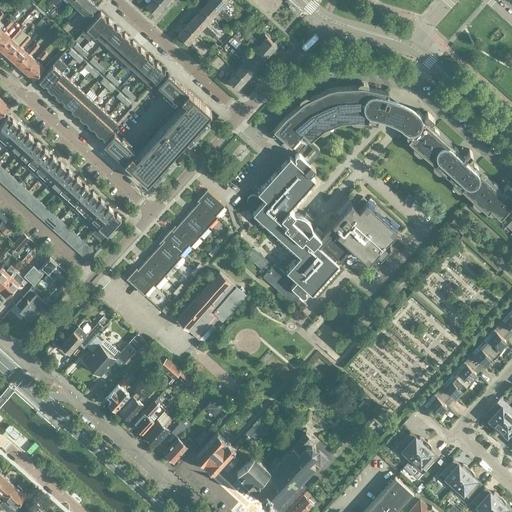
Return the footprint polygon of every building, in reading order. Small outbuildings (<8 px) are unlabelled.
[(97,7),(89,0),(87,0),(79,9),(77,10),(75,9),(67,17),(69,19),(66,23),(68,25),(71,21),(79,13),(80,14),(82,12),(88,17),(97,7)] [(87,0),(71,0),(70,1),(79,9),(87,0)] [(163,6),(157,0),(150,0),(146,5),(155,15),(163,6)] [(229,19),(209,0),(201,9),(211,18),(216,13),(218,15),(220,13),(228,20),(229,19)] [(226,0),(209,0),(229,19),(231,16),(223,9),(225,7),(223,5),(227,1),(226,0)] [(0,29),(1,28),(0,28),(0,27),(0,19),(5,14),(7,16),(10,13),(3,6),(0,9),(0,10),(0,29)] [(55,18),(62,10),(58,6),(50,14),(55,18)] [(211,18),(201,9),(193,17),(203,26),(211,18)] [(87,27),(81,32),(90,40),(95,34),(108,19),(104,16),(105,15),(101,11),(87,27)] [(1,28),(0,29),(0,46),(9,36),(4,31),(7,28),(8,28),(13,22),(17,17),(13,13),(9,18),(3,24),(4,24),(0,28),(1,28)] [(203,26),(193,17),(186,26),(196,35),(203,26)] [(108,19),(95,34),(103,41),(116,27),(112,24),(113,23),(109,18),(108,19)] [(22,30),(25,26),(21,23),(18,26),(17,26),(9,35),(14,39),(22,30)] [(22,47),(39,28),(35,25),(27,34),(26,34),(18,43),(22,47)] [(212,37),(216,33),(207,25),(204,29),(212,37)] [(116,27),(103,41),(111,48),(124,34),(120,31),(121,30),(117,26),(116,27)] [(196,35),(186,26),(178,35),(188,44),(191,46),(189,48),(194,52),(197,48),(194,45),(195,43),(192,39),(196,35)] [(266,37),(262,41),(260,39),(258,41),(250,33),(248,36),(269,54),(277,45),(273,42),(277,38),(268,30),(264,34),(266,37)] [(124,34),(111,48),(119,56),(132,41),(128,38),(129,37),(125,33),(124,34)] [(42,35),(35,42),(27,51),(31,55),(39,46),(39,45),(45,38),(42,35)] [(9,36),(0,46),(0,48),(7,55),(18,44),(9,36)] [(269,54),(248,36),(247,37),(254,44),(251,48),(253,49),(250,52),(251,53),(251,54),(261,63),(269,54)] [(132,41),(119,56),(127,63),(140,48),(136,45),(137,44),(133,40),(132,41)] [(79,51),(82,48),(75,42),(73,45),(79,51)] [(18,44),(7,55),(16,63),(26,52),(18,44)] [(140,48),(127,63),(134,70),(148,56),(144,53),(145,52),(141,47),(140,48)] [(76,53),(70,48),(67,51),(74,56),(76,53)] [(88,53),(82,48),(79,51),(85,57),(88,53)] [(39,62),(42,59),(42,60),(48,53),(44,49),(38,56),(36,59),(39,62)] [(261,63),(251,54),(247,58),(244,56),(243,58),(235,50),(231,55),(240,62),(241,61),(243,62),(253,71),(261,63)] [(26,52),(16,63),(25,71),(35,59),(26,52)] [(83,59),(76,53),(74,56),(80,62),(83,59)] [(134,70),(142,77),(156,63),(152,60),(153,59),(149,55),(148,56),(134,70)] [(97,62),(91,56),(88,59),(94,65),(97,62)] [(53,63),(39,79),(44,83),(45,82),(48,85),(62,71),(67,65),(58,58),(53,63)] [(35,59),(25,71),(33,79),(44,68),(35,59)] [(92,68),(86,62),(83,65),(89,71),(92,68)] [(104,68),(97,62),(94,65),(101,71),(104,68)] [(156,63),(142,77),(151,85),(165,70),(165,69),(164,70),(160,67),(161,66),(157,62),(156,63)] [(253,71),(243,62),(235,71),(246,80),(253,71)] [(99,74),(92,68),(89,71),(96,77),(99,74)] [(246,80),(235,71),(231,75),(228,72),(226,74),(222,70),(219,74),(223,78),(224,77),(238,89),(246,80)] [(48,85),(47,86),(52,90),(53,90),(56,92),(69,78),(62,71),(48,85)] [(113,76),(107,71),(104,74),(110,80),(113,76)] [(110,136),(104,144),(117,156),(147,183),(172,155),(187,139),(212,112),(180,83),(168,73),(158,84),(174,98),(178,102),(181,99),(185,103),(186,103),(136,158),(132,154),(135,151),(130,146),(114,132),(110,136)] [(105,85),(108,82),(102,76),(99,80),(105,85)] [(120,82),(113,76),(110,80),(117,85),(120,82)] [(56,92),(55,94),(60,98),(61,97),(64,100),(77,85),(69,78),(56,92)] [(112,91),(115,88),(108,82),(105,85),(112,91)] [(64,100),(63,101),(68,105),(69,104),(72,107),(85,92),(77,85),(64,100)] [(299,152),(308,142),(310,139),(324,128),(341,121),(359,119),(377,123),(379,117),(389,120),(393,122),(396,123),(400,126),(402,127),(417,110),(410,105),(406,103),(403,101),(395,98),(387,95),(388,91),(363,85),(336,86),(328,88),(304,98),(285,115),(270,132),(281,142),(284,139),(299,152)] [(127,95),(130,91),(123,86),(120,89),(127,95)] [(124,97),(118,91),(115,95),(121,100),(124,97)] [(136,97),(130,91),(127,95),(133,100),(136,97)] [(72,107),(71,108),(76,112),(77,111),(80,114),(93,100),(85,92),(72,107)] [(131,103),(124,97),(121,100),(128,106),(131,103)] [(0,98),(0,116),(9,106),(0,98)] [(80,114),(79,115),(84,119),(85,119),(88,121),(101,107),(93,100),(80,114)] [(88,121),(87,122),(92,127),(93,126),(96,129),(109,114),(101,107),(88,121)] [(417,110),(402,127),(401,127),(411,136),(408,140),(488,211),(491,208),(500,217),(511,204),(511,194),(510,193),(511,191),(511,188),(507,183),(503,187),(506,190),(503,193),(470,163),(472,160),(472,156),(471,153),(472,152),(469,149),(468,150),(466,150),(465,150),(460,150),(459,151),(458,152),(425,123),(428,119),(430,122),(434,118),(427,112),(424,115),(417,110)] [(104,138),(118,122),(109,114),(96,129),(95,130),(100,134),(101,133),(104,136),(103,137),(104,138)] [(9,115),(0,124),(0,141),(17,123),(9,115)] [(17,123),(0,141),(8,149),(25,131),(25,130),(21,126),(20,126),(17,123)] [(25,131),(8,149),(16,156),(33,138),(33,137),(29,133),(28,134),(25,131)] [(33,138),(16,156),(24,164),(40,146),(41,145),(37,140),(36,141),(33,138)] [(321,236),(313,229),(312,228),(312,227),(312,225),(311,223),(310,222),(310,221),(309,221),(309,220),(311,217),(312,218),(313,218),(306,212),(305,212),(307,213),(304,216),(304,215),(303,215),(302,214),(301,214),(299,214),(299,213),(297,213),(296,213),(295,213),(289,207),(315,178),(310,174),(315,167),(310,162),(318,153),(318,152),(319,151),(319,150),(319,149),(319,148),(319,147),(318,146),(314,143),(310,139),(308,142),(315,149),(315,150),(307,160),(300,154),(299,153),(298,153),(297,153),(296,154),(295,155),(295,156),(295,158),(296,158),(295,160),(290,155),(269,179),(258,191),(259,193),(257,195),(256,194),(254,194),(252,194),(250,195),(248,197),(248,198),(247,199),(247,201),(248,203),(249,205),(255,209),(253,212),(300,254),(298,256),(286,269),(292,275),(290,277),(274,263),(265,273),(301,310),(307,305),(298,297),(301,294),(302,295),(303,295),(304,295),(305,294),(306,294),(306,293),(306,292),(306,291),(305,289),(307,288),(312,292),(341,260),(353,247),(368,261),(370,259),(374,263),(399,235),(395,231),(397,229),(366,200),(359,208),(351,202),(321,236)] [(40,146),(24,164),(32,171),(48,153),(49,152),(45,148),(44,149),(40,146)] [(48,153),(32,171),(40,178),(57,160),(57,159),(53,155),(52,156),(48,153)] [(57,160),(40,178),(48,185),(64,167),(65,166),(61,162),(60,163),(57,160)] [(0,181),(1,182),(9,173),(0,164),(0,181)] [(64,167),(48,185),(56,193),(73,175),(73,174),(69,169),(68,170),(64,167)] [(12,176),(9,173),(1,182),(4,185),(12,176)] [(73,175),(56,193),(64,200),(80,182),(81,181),(77,177),(76,177),(73,175)] [(16,179),(12,176),(4,185),(8,188),(16,179)] [(8,188),(17,196),(25,187),(16,179),(8,188)] [(80,182),(64,200),(72,207),(88,189),(89,188),(85,184),(84,185),(80,182)] [(28,190),(25,187),(17,196),(20,199),(28,190)] [(88,189),(72,207),(80,214),(96,196),(97,195),(93,191),(92,192),(88,189)] [(207,189),(198,199),(217,217),(218,216),(216,215),(225,205),(207,189)] [(32,194),(28,190),(20,199),(24,203),(32,194)] [(24,203),(33,211),(41,202),(32,194),(24,203)] [(96,196),(80,214),(88,222),(105,203),(101,198),(100,199),(96,196)] [(199,201),(191,210),(209,226),(217,217),(198,199),(197,200),(198,200),(199,201)] [(41,202),(33,211),(36,214),(44,205),(41,202)] [(108,206),(105,203),(88,222),(95,228),(95,229),(96,229),(113,210),(109,206),(108,206)] [(48,208),(44,205),(36,214),(40,217),(48,208)] [(40,217),(49,225),(57,216),(48,208),(40,217)] [(116,213),(113,210),(96,229),(95,229),(92,232),(101,240),(112,227),(112,228),(114,226),(113,226),(114,224),(115,225),(116,224),(116,223),(121,217),(117,213),(116,213)] [(191,210),(182,220),(200,236),(209,226),(191,210)] [(57,216),(49,225),(52,228),(60,219),(57,216)] [(0,229),(5,234),(14,225),(8,219),(0,227),(0,229)] [(64,223),(60,219),(52,228),(56,232),(64,223)] [(182,220),(173,230),(191,246),(200,236),(182,220)] [(56,232),(65,240),(73,231),(64,223),(56,232)] [(175,224),(162,238),(182,256),(181,254),(189,245),(191,246),(173,230),(172,229),(175,225),(175,224)] [(225,241),(234,231),(230,229),(222,238),(225,241)] [(73,231),(65,240),(68,243),(76,234),(73,231)] [(32,249),(36,244),(23,232),(11,246),(17,251),(25,242),(32,249)] [(80,237),(76,234),(68,243),(72,246),(80,237)] [(72,246),(84,257),(92,248),(80,237),(72,246)] [(164,240),(155,250),(173,266),(182,256),(162,238),(159,242),(162,239),(164,240)] [(212,256),(220,246),(217,243),(209,253),(212,256)] [(92,248),(84,257),(87,260),(95,251),(92,248)] [(272,264),(254,248),(247,255),(265,272),(272,264)] [(155,250),(146,260),(164,276),(173,266),(155,250)] [(58,288),(70,275),(49,257),(40,267),(54,280),(52,283),(58,288)] [(146,260),(138,269),(156,285),(164,276),(146,260)] [(194,275),(202,266),(199,263),(191,272),(194,275)] [(0,267),(0,285),(15,268),(11,265),(7,269),(6,271),(1,266),(0,267)] [(33,285),(43,275),(33,266),(24,276),(33,285)] [(137,267),(126,278),(144,294),(153,284),(155,286),(156,285),(138,269),(137,268),(137,267)] [(15,268),(0,285),(0,290),(6,296),(19,283),(13,278),(15,276),(15,277),(19,272),(15,268)] [(219,271),(176,318),(196,336),(216,315),(220,319),(243,293),(240,290),(242,288),(239,285),(237,287),(219,271)] [(176,295),(185,286),(181,283),(173,292),(176,295)] [(30,318),(45,302),(30,288),(15,304),(30,318)] [(511,308),(498,323),(508,333),(511,329),(511,308)] [(104,326),(109,321),(103,316),(98,321),(104,326)] [(85,348),(104,326),(98,321),(87,334),(78,326),(61,345),(69,353),(78,342),(85,348)] [(498,323),(483,340),(498,353),(501,349),(504,344),(503,344),(502,343),(506,339),(504,337),(508,333),(498,323)] [(483,340),(468,356),(478,365),(482,361),(484,363),(488,359),(489,360),(488,360),(489,360),(493,357),(497,354),(498,354),(498,353),(483,340)] [(125,362),(136,349),(129,343),(121,352),(118,350),(113,356),(99,344),(85,361),(100,375),(118,356),(125,362)] [(188,384),(192,379),(193,378),(182,368),(181,369),(167,356),(167,357),(158,348),(153,353),(162,361),(159,365),(173,378),(177,374),(188,384)] [(468,356),(453,372),(467,385),(471,381),(474,376),(473,375),(476,371),(474,369),(478,365),(468,356)] [(453,372),(438,388),(448,397),(452,393),(454,395),(458,391),(459,392),(458,392),(459,393),(463,390),(467,386),(468,386),(467,385),(453,372)] [(122,387),(131,377),(127,374),(105,398),(109,401),(108,402),(115,408),(129,393),(122,387)] [(439,418),(438,418),(444,409),(443,408),(446,404),(444,402),(448,397),(438,388),(423,405),(438,419),(439,418)] [(130,419),(143,404),(138,399),(142,395),(137,391),(133,395),(119,409),(130,419)] [(207,406),(215,413),(223,404),(214,397),(207,406)] [(490,423),(495,429),(511,410),(511,408),(500,397),(484,414),(492,421),(490,423)] [(149,416),(159,404),(155,400),(135,422),(137,424),(135,426),(142,432),(153,420),(149,416)] [(511,410),(495,429),(502,434),(504,432),(511,438),(511,437),(511,410)] [(176,437),(189,423),(183,418),(170,432),(176,437)] [(157,446),(168,433),(172,429),(166,424),(163,427),(164,427),(163,428),(161,426),(158,429),(153,424),(144,434),(157,446)] [(214,472),(236,448),(218,431),(196,456),(214,472)] [(243,443),(237,450),(248,461),(237,473),(244,479),(253,487),(254,485),(262,493),(261,495),(267,501),(269,499),(277,506),(315,465),(315,464),(317,461),(320,464),(325,458),(319,454),(316,451),(316,447),(311,442),(314,439),(305,431),(293,444),(279,459),(276,456),(269,463),(270,465),(268,467),(264,463),(252,452),(248,448),(250,446),(245,441),(243,444),(243,443)] [(395,447),(408,460),(427,439),(426,440),(423,437),(419,435),(419,436),(418,438),(410,431),(395,447)] [(244,443),(250,436),(246,432),(240,439),(244,443)] [(189,447),(194,442),(189,438),(184,443),(178,437),(165,452),(174,461),(188,446),(189,447)] [(427,439),(408,460),(418,469),(414,474),(417,477),(437,455),(430,448),(431,447),(432,447),(429,443),(427,440),(427,439)] [(438,475),(451,487),(470,467),(463,463),(461,465),(453,458),(438,475)] [(470,467),(451,487),(465,499),(480,482),(473,476),(475,473),(470,467)] [(15,484),(4,475),(0,479),(0,492),(3,496),(15,484)] [(395,476),(362,511),(395,511),(413,492),(395,476)] [(15,507),(26,495),(15,485),(4,496),(15,507)] [(469,503),(479,511),(485,511),(501,495),(494,491),(492,493),(484,486),(469,503)] [(306,490),(286,511),(306,511),(314,504),(307,497),(311,494),(306,490)] [(501,495),(485,511),(510,511),(511,511),(504,504),(506,501),(501,495)] [(438,511),(431,506),(429,508),(419,499),(409,510),(410,511),(438,511)] [(42,511),(44,511),(34,502),(25,511),(42,511)]
